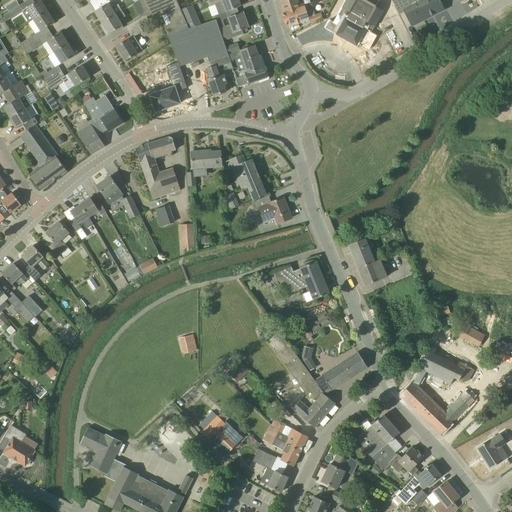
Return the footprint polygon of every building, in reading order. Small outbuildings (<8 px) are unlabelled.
[(39,0),(23,11),(19,5),(8,12),(2,16),(6,21),(21,11),(30,23),(35,20),(48,12),(40,0),(39,0)] [(5,7),(8,12),(19,5),(16,0),(5,7)] [(139,0),(141,4),(144,11),(146,15),(149,21),(159,17),(166,34),(187,25),(180,10),(176,0),(139,0)] [(215,6),(218,13),(226,11),(240,6),(237,0),(209,0),(212,7),(215,6)] [(280,0),(284,13),(306,5),(304,0),(299,2),(298,0),(280,0)] [(337,34),(355,45),(356,43),(362,46),(369,33),(372,34),(384,13),(375,8),(378,1),(377,0),(347,0),(338,15),(337,15),(333,22),(329,20),(297,36),(302,46),(309,43),(316,41),(324,41),(330,42),(334,34),(337,35),(337,34)] [(391,0),(394,6),(398,13),(403,11),(411,26),(424,20),(416,4),(417,4),(414,0),(391,0)] [(416,4),(424,20),(444,9),(439,0),(414,0),(417,4),(416,4)] [(112,8),(109,3),(94,12),(102,23),(122,11),(118,5),(112,8)] [(314,15),(311,6),(310,4),(306,5),(284,13),(283,13),(282,16),(285,23),(287,25),(288,24),(308,17),(310,23),(322,19),(320,13),(314,15)] [(190,6),(180,10),(187,25),(189,29),(201,25),(192,6),(190,6)] [(108,34),(123,25),(120,21),(125,17),(122,11),(102,23),(108,34)] [(219,28),(225,26),(222,19),(225,18),(225,17),(227,16),(226,11),(218,13),(215,14),(216,19),(217,21),(219,28)] [(48,12),(35,20),(41,30),(54,22),(48,12)] [(228,17),(231,24),(234,33),(242,30),(248,27),(242,12),(228,17)] [(129,32),(140,26),(149,21),(146,15),(126,26),(129,32)] [(187,27),(167,36),(171,44),(175,54),(178,62),(180,67),(208,57),(209,62),(227,55),(215,21),(188,30),(187,27)] [(223,41),(224,41),(243,34),(243,32),(242,30),(234,33),(231,24),(225,26),(219,28),(222,37),(223,41)] [(131,37),(129,39),(116,47),(125,61),(141,50),(133,37),(143,32),(140,26),(129,32),(131,37)] [(20,44),(24,49),(40,38),(37,33),(20,44)] [(61,33),(47,42),(54,53),(55,54),(69,45),(61,33)] [(362,46),(369,49),(376,36),(372,34),(369,33),(362,46)] [(24,49),(27,54),(44,44),(40,38),(24,49)] [(171,44),(161,50),(164,58),(175,54),(171,44)] [(61,64),(75,55),(69,45),(55,54),(61,64)] [(234,45),(226,47),(229,54),(236,52),(234,47),(234,45)] [(240,50),(236,52),(229,54),(229,55),(231,61),(235,60),(239,70),(233,72),(238,87),(258,80),(259,83),(268,79),(269,78),(261,55),(258,56),(254,45),(240,51),(240,50)] [(216,67),(231,62),(228,55),(227,55),(209,62),(211,67),(207,68),(211,80),(209,80),(214,96),(226,92),(223,85),(226,84),(223,75),(219,77),(216,67)] [(0,80),(13,73),(9,67),(11,66),(9,63),(6,57),(0,60),(0,80)] [(151,96),(149,97),(152,104),(154,103),(156,111),(180,103),(176,92),(187,88),(180,67),(178,62),(167,66),(174,87),(151,95),(151,96)] [(65,76),(62,72),(45,83),(48,87),(50,90),(64,81),(69,89),(89,77),(82,65),(68,74),(65,76)] [(45,82),(45,83),(62,72),(58,66),(48,73),(46,70),(39,74),(41,77),(45,82)] [(18,83),(13,73),(0,80),(0,95),(5,92),(8,97),(25,87),(21,81),(18,83)] [(29,93),(25,87),(8,97),(11,102),(4,105),(5,106),(3,108),(9,117),(37,101),(32,91),(29,93)] [(48,104),(55,100),(50,92),(43,96),(48,104)] [(62,96),(56,100),(59,105),(65,101),(62,96)] [(88,110),(97,104),(93,98),(84,104),(88,110)] [(27,130),(38,123),(34,117),(38,115),(32,104),(37,102),(37,101),(9,117),(16,128),(17,127),(18,128),(23,125),(27,130)] [(105,116),(100,109),(92,115),(95,121),(102,133),(108,129),(109,131),(122,123),(114,110),(105,116)] [(102,133),(95,121),(77,132),(91,154),(104,146),(97,136),(102,133)] [(41,190),(66,172),(56,157),(58,156),(36,125),(38,123),(27,130),(27,131),(20,136),(27,146),(42,167),(30,175),(41,190)] [(160,172),(156,160),(168,154),(168,153),(175,149),(169,137),(148,144),(135,149),(141,161),(145,172),(153,200),(180,190),(173,168),(160,172)] [(207,152),(207,151),(191,152),(192,170),(222,167),(220,151),(207,152)] [(245,162),(242,155),(230,160),(242,188),(247,186),(253,200),(266,194),(252,159),(245,162)] [(190,193),(197,193),(195,173),(186,173),(188,186),(190,186),(190,193)] [(122,194),(110,176),(97,185),(109,204),(122,194)] [(8,196),(3,190),(0,192),(0,200),(10,213),(21,205),(12,193),(8,196)] [(231,209),(239,206),(233,192),(225,195),(231,209)] [(272,202),(269,195),(253,201),(257,209),(259,208),(265,221),(274,217),(277,224),(292,218),(283,197),(272,202)] [(130,218),(139,214),(131,196),(122,200),(130,218)] [(99,201),(94,204),(90,198),(79,206),(90,222),(92,225),(93,224),(89,218),(99,211),(101,215),(106,212),(99,201)] [(92,225),(90,222),(79,206),(70,211),(74,218),(69,221),(81,240),(87,237),(80,227),(84,225),(86,228),(92,225)] [(162,227),(175,223),(169,206),(156,210),(162,227)] [(68,233),(58,222),(46,233),(54,242),(49,247),(57,256),(61,252),(65,257),(71,252),(61,239),(68,233)] [(182,250),(195,249),(193,224),(180,225),(182,250)] [(357,265),(373,259),(365,239),(349,245),(357,265)] [(49,264),(32,246),(22,256),(30,265),(24,270),(35,281),(40,276),(32,267),(37,263),(44,270),(49,264)] [(144,274),(158,268),(154,259),(140,265),(144,274)] [(307,302),(329,293),(323,279),(325,278),(321,272),(321,273),(319,270),(320,269),(317,259),(307,261),(308,265),(293,271),(291,266),(273,273),(277,282),(284,279),(290,294),(308,286),(310,291),(303,294),(307,302)] [(374,262),(373,259),(357,265),(365,285),(386,276),(379,260),(374,262)] [(27,279),(22,273),(14,263),(2,274),(11,284),(17,279),(21,284),(27,279)] [(41,277),(35,282),(41,288),(47,283),(41,277)] [(28,296),(22,303),(27,309),(34,316),(35,317),(42,311),(28,296)] [(21,302),(15,307),(20,312),(18,314),(27,324),(34,316),(27,309),(22,303),(21,302)] [(450,313),(446,303),(434,307),(437,317),(450,313)] [(11,326),(9,324),(10,323),(2,314),(0,315),(0,324),(3,329),(4,328),(6,330),(11,326)] [(286,320),(277,327),(279,330),(282,334),(287,330),(287,329),(290,327),(286,320)] [(479,347),(486,335),(465,323),(459,335),(479,347)] [(71,328),(67,335),(72,339),(77,332),(71,328)] [(315,379),(282,334),(279,330),(267,339),(306,394),(310,391),(317,399),(309,409),(300,401),(293,410),(314,428),(335,403),(324,395),(327,393),(315,379)] [(196,351),(192,334),(181,337),(184,353),(196,351)] [(452,386),(456,379),(459,381),(460,380),(463,382),(469,381),(474,370),(471,368),(455,360),(430,347),(420,367),(427,371),(437,376),(449,384),(452,386)] [(327,393),(367,367),(358,352),(315,379),(327,393)] [(313,361),(306,367),(309,371),(316,366),(313,361)] [(237,382),(249,371),(241,362),(229,373),(237,382)] [(47,363),(42,367),(52,378),(57,373),(47,363)] [(444,413),(418,388),(412,382),(399,395),(440,436),(475,400),(474,399),(469,394),(466,392),(444,413)] [(498,406),(511,405),(511,392),(498,393),(498,406)] [(226,421),(224,423),(217,417),(212,412),(199,425),(204,429),(202,432),(211,441),(209,443),(221,455),(225,455),(242,437),(226,421)] [(388,421),(388,416),(384,415),(383,415),(378,419),(371,425),(356,439),(382,469),(388,463),(396,454),(387,444),(399,433),(388,421)] [(288,435),(282,432),(285,425),(273,419),(270,425),(276,428),(274,432),(280,435),(277,440),(300,452),(308,437),(292,428),(288,435)] [(31,461),(29,460),(35,450),(21,442),(26,434),(11,425),(4,436),(11,440),(4,453),(11,457),(10,458),(16,462),(16,460),(25,466),(26,464),(28,465),(31,461)] [(293,466),(300,452),(277,440),(280,435),(274,432),(276,428),(270,425),(262,440),(285,452),(281,460),(293,466)] [(105,436),(88,427),(80,444),(97,452),(90,466),(102,472),(118,440),(106,434),(105,436)] [(511,439),(507,431),(500,435),(499,434),(489,441),(489,440),(477,448),(490,468),(502,460),(495,449),(505,443),(511,439)] [(168,491),(137,476),(138,474),(123,467),(125,464),(114,458),(122,442),(118,440),(102,472),(106,474),(105,476),(104,476),(116,482),(105,504),(119,511),(123,503),(141,511),(175,511),(183,497),(193,477),(185,474),(176,493),(169,489),(168,491)] [(397,454),(396,454),(388,463),(397,473),(399,471),(403,467),(408,472),(409,472),(412,475),(418,469),(415,465),(423,456),(417,450),(416,451),(411,447),(402,458),(397,454)] [(198,467),(204,461),(191,448),(185,453),(198,467)] [(281,492),(288,477),(271,469),(277,458),(259,448),(253,461),(267,468),(260,482),(281,492)] [(347,460),(337,455),(332,465),(330,464),(321,481),(335,488),(343,471),(342,470),(342,469),(347,460)] [(417,492),(413,489),(423,481),(427,486),(440,475),(432,464),(415,477),(402,491),(400,490),(396,495),(407,504),(417,492)] [(436,511),(450,511),(457,507),(453,502),(459,497),(446,481),(434,491),(443,502),(434,509),(436,511)] [(418,504),(426,494),(422,490),(413,499),(418,504)] [(331,498),(342,503),(344,500),(346,497),(343,495),(334,491),(331,498)] [(325,511),(329,504),(314,496),(307,511),(325,511)] [(354,511),(350,509),(342,503),(338,509),(341,511),(354,511)]
